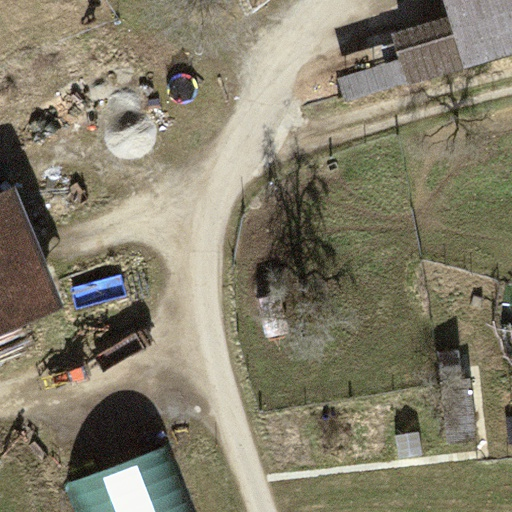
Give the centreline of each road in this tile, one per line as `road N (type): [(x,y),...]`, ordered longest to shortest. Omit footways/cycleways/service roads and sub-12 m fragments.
road 1 (track): [(511,90),(263,147),(210,222)]
road 2 (track): [(0,409),(219,343)]
road 3 (track): [(210,222),(9,244)]
road 4 (track): [(277,511),(219,343)]
road 5 (track): [(219,343),(210,222)]
